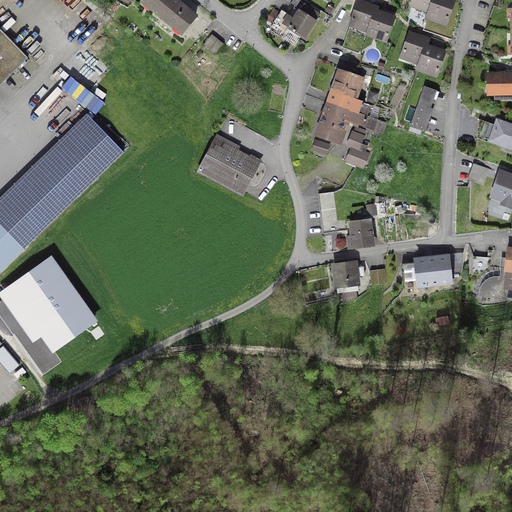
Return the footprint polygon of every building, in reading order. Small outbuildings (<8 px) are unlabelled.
[(180,33),(194,16),(174,0),(145,0),(143,3),(180,33)] [(292,0),(289,5),(298,11),(302,5),(295,0),(292,0)] [(411,0),(412,0),(430,7),(428,13),(446,19),(453,1),(449,0),(411,0)] [(382,14),(375,11),(376,8),(366,5),(357,2),(351,20),(369,26),(368,30),(387,36),(393,18),(382,14)] [(313,12),(302,5),(298,11),(293,19),(280,11),(271,26),(272,32),(291,45),(295,44),(300,36),(304,38),(317,17),(312,14),(313,12)] [(506,25),(504,25),(509,10),(494,5),(492,9),(490,16),(489,20),(490,21),(489,24),(487,32),(486,34),(488,35),(486,42),(483,50),(498,55),(503,40),(501,40),(506,25)] [(75,45),(86,35),(65,13),(55,24),(75,45)] [(368,31),(350,25),(343,47),(361,54),(368,31)] [(0,84),(27,58),(0,30),(0,84)] [(432,49),(425,47),(427,40),(422,39),(409,34),(402,52),(420,58),(418,65),(437,71),(443,53),(432,49)] [(213,56),(222,44),(211,35),(201,46),(213,56)] [(372,70),(361,67),(359,73),(370,77),(365,97),(377,100),(383,77),(371,74),(372,70)] [(347,121),(363,127),(370,106),(355,101),(363,80),(339,71),(332,89),(323,115),(316,136),(339,144),(347,121)] [(487,95),(511,94),(511,74),(487,75),(487,95)] [(433,91),(423,87),(410,127),(424,132),(425,127),(428,121),(430,113),(431,110),(427,108),(428,105),(430,99),(432,94),(433,91)] [(0,271),(122,153),(87,117),(0,201),(0,271)] [(384,124),(368,118),(365,127),(373,130),(372,134),(377,135),(378,132),(381,133),(384,124)] [(511,127),(498,123),(496,128),(485,124),(479,139),(511,151),(511,127)] [(364,153),(366,146),(359,144),(365,131),(355,127),(353,134),(352,133),(347,146),(351,148),(346,161),(363,168),(368,155),(364,153)] [(198,170),(242,194),(258,163),(214,140),(198,170)] [(317,147),(327,150),(328,145),(314,141),(311,151),(316,152),(317,147)] [(511,176),(500,172),(490,200),(511,208),(511,176)] [(322,234),(337,232),(332,192),(317,194),(322,234)] [(368,218),(376,217),(374,204),(366,205),(368,218)] [(351,236),(346,237),(347,248),(372,245),(369,221),(349,224),(351,236)] [(491,279),(481,287),(480,296),(503,298),(504,290),(511,290),(511,249),(506,249),(505,261),(502,261),(502,278),(491,279)] [(489,258),(473,256),(472,272),(488,274),(489,258)] [(51,257),(0,292),(0,295),(32,341),(43,334),(55,351),(97,322),(51,257)] [(417,286),(450,283),(447,257),(415,260),(415,265),(400,267),(402,282),(417,280),(417,286)] [(354,263),(333,266),(337,293),(357,291),(356,277),(363,276),(362,267),(357,268),(357,269),(355,269),(354,263)] [(383,285),(385,284),(384,269),(369,271),(370,286),(383,285)]
